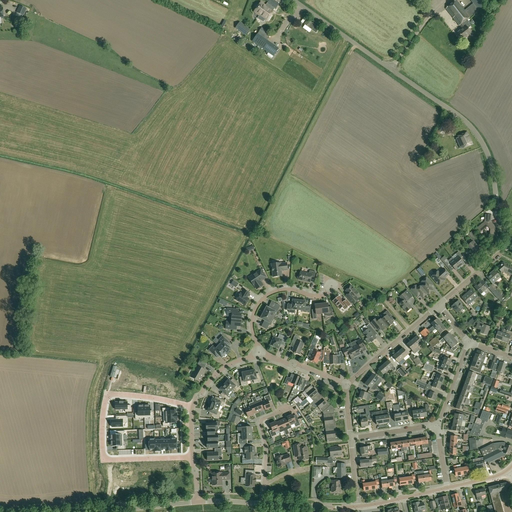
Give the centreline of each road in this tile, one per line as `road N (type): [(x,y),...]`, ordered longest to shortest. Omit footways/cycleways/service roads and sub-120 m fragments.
road 1 (residential): [(192,457),(107,460),(102,444),(107,395),(192,406)]
road 2 (unclassified): [(511,239),(473,131),(392,69)]
road 3 (residential): [(262,356),(252,318),(263,299),(285,289),(325,295)]
road 4 (residential): [(346,386),(438,305)]
